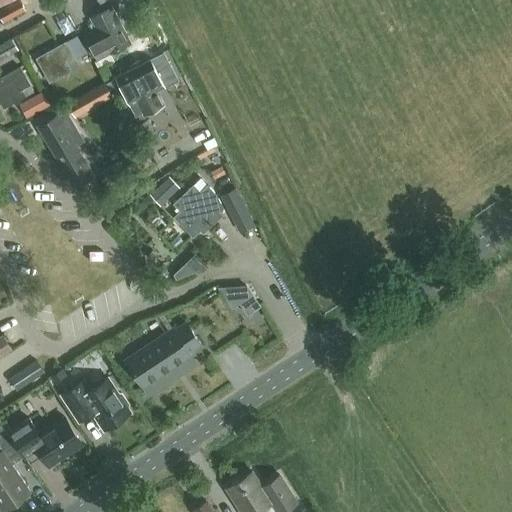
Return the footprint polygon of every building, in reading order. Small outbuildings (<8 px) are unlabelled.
[(8,19),(24,11),(18,0),(2,8),(8,19)] [(109,52),(130,41),(112,6),(91,17),(97,28),(85,33),(97,60),(102,57),(109,53),(109,52)] [(0,58),(17,48),(11,37),(0,43),(0,58)] [(48,80),(76,65),(64,43),(36,58),(48,80)] [(150,57),(110,78),(122,100),(125,98),(135,116),(142,112),(143,114),(163,103),(156,91),(163,88),(164,83),(157,71),(169,64),(162,51),(150,58),(150,57)] [(103,79),(113,75),(107,64),(98,68),(103,79)] [(0,98),(4,105),(32,90),(20,67),(0,78),(0,98)] [(75,117),(112,95),(104,81),(67,102),(75,117)] [(34,93),(20,101),(27,115),(42,107),(34,93)] [(73,181),(89,172),(73,145),(82,139),(65,110),(40,125),(73,181)] [(153,130),(147,119),(138,124),(144,135),(153,130)] [(217,178),(227,173),(223,166),(213,171),(217,178)] [(152,189),(161,200),(178,184),(169,174),(152,189)] [(200,191),(194,184),(173,203),(180,210),(174,216),(193,236),(200,229),(203,233),(223,214),(220,211),(223,208),(216,193),(208,184),(200,191)] [(221,194),(232,216),(246,208),(235,187),(221,194)] [(249,283),(219,284),(234,306),(241,301),(249,312),(262,304),(249,283)] [(200,343),(186,321),(174,329),(173,327),(124,358),(142,386),(146,384),(150,385),(157,381),(157,376),(191,354),(189,351),(200,343)] [(0,355),(11,348),(3,335),(0,336),(0,355)] [(37,360),(10,378),(17,389),(44,371),(37,360)] [(116,391),(107,377),(89,389),(83,379),(61,394),(78,420),(92,411),(103,428),(129,411),(127,407),(128,403),(121,392),(116,391)] [(28,417),(6,432),(23,457),(24,456),(22,452),(34,444),(48,465),(81,443),(63,416),(38,433),(28,417)] [(12,464),(23,457),(6,432),(1,424),(0,424),(0,446),(2,450),(0,451),(0,506),(1,509),(29,489),(12,464)] [(278,511),(257,479),(230,497),(240,511),(278,511)] [(211,511),(207,503),(194,511),(211,511)]
